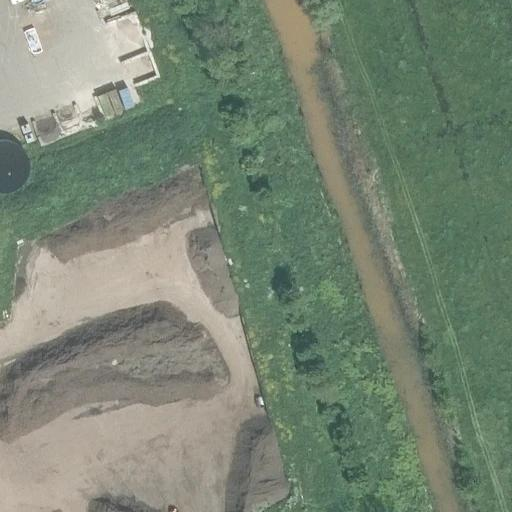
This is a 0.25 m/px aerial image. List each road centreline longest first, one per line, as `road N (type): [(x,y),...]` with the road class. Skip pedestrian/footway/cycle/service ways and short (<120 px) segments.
road 1 (unknown): [(0,339),(104,298),(160,303),(197,323),(232,371),(235,394),(225,430),(205,449),(125,494),(95,499),(0,488)]
road 2 (unknown): [(5,88),(85,32),(91,0)]
